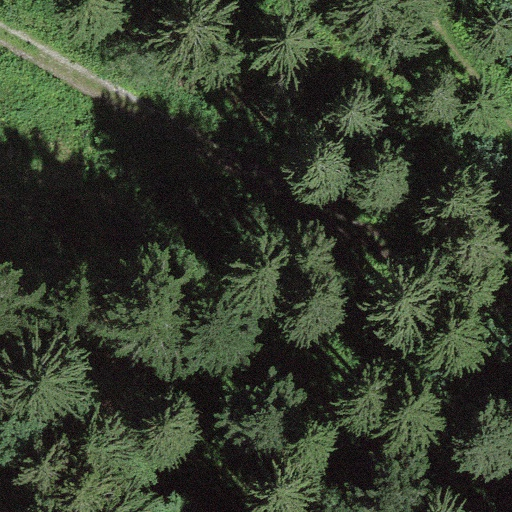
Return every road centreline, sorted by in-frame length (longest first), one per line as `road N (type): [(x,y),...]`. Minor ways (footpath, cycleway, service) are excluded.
road 1 (track): [(0,31),(297,202),(511,307)]
road 2 (track): [(511,124),(414,0)]
